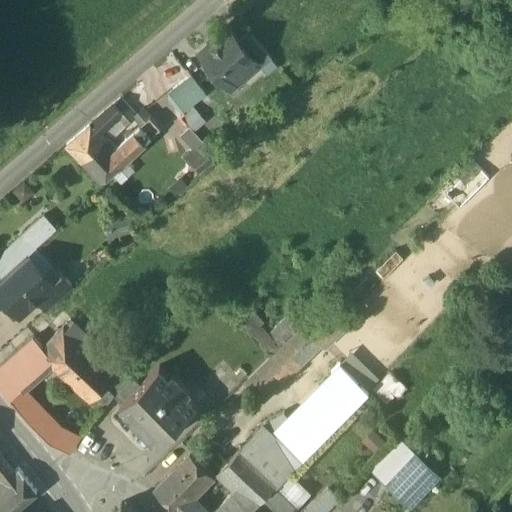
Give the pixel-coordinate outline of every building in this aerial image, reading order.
[(238,40),(226,26),(214,36),(216,38),(201,52),(209,62),(208,75),(239,77),(255,63),(257,61),(238,40)] [(271,58),(248,31),(238,40),(257,61),(255,63),(259,68),(271,58)] [(192,75),(169,93),(177,102),(194,90),(201,85),(192,75)] [(207,92),(201,85),(194,90),(201,98),(207,92)] [(179,102),(177,102),(185,112),(201,98),(194,90),(179,102)] [(135,116),(119,97),(96,118),(105,129),(118,118),(124,125),(135,116)] [(206,121),(193,106),(182,116),(194,130),(206,121)] [(150,117),(114,149),(123,159),(125,160),(160,128),(150,117)] [(91,122),(67,144),(81,160),(105,138),(91,122)] [(105,138),(81,160),(99,181),(123,159),(114,149),(105,138)] [(192,167),(198,175),(218,157),(205,142),(197,149),(203,156),(192,167)] [(473,159),(443,189),(460,206),(489,176),(473,159)] [(43,214),(18,236),(31,250),(56,228),(43,214)] [(126,219),(108,224),(112,238),(130,232),(126,219)] [(18,236),(4,249),(0,258),(0,277),(0,278),(26,254),(31,250),(18,236)] [(0,278),(0,277),(0,301),(4,297),(20,314),(37,298),(53,284),(48,278),(26,254),(0,278)] [(58,270),(48,278),(53,284),(37,298),(47,309),(73,287),(58,270)] [(264,321),(254,310),(242,321),(252,333),(264,321)] [(298,330),(285,316),(268,333),(281,346),(298,330)] [(73,323),(69,327),(66,324),(59,332),(58,331),(46,344),(47,345),(43,349),(52,357),(100,400),(110,390),(126,372),(73,323)] [(281,346),(244,383),(256,394),(301,349),(307,355),(320,343),(302,325),(298,330),(281,346)] [(34,338),(0,367),(0,388),(11,399),(23,387),(23,386),(52,357),(43,349),(34,338)] [(301,349),(256,394),(262,400),(307,355),(301,349)] [(343,384),(300,430),(315,445),(368,390),(340,362),(331,371),(343,384)] [(120,403),(118,405),(156,445),(197,406),(187,396),(191,392),(173,373),(169,377),(159,366),(139,385),(120,403)] [(389,369),(371,388),(388,403),(406,384),(389,369)] [(331,371),(272,432),(286,444),(300,430),(343,384),(331,371)] [(113,394),(112,395),(120,403),(139,385),(131,376),(113,394)] [(23,387),(11,399),(51,440),(62,427),(23,387)] [(110,390),(100,400),(105,405),(112,395),(113,394),(110,390)] [(225,464),(219,470),(237,488),(255,505),(275,484),(276,482),(278,484),(301,459),(286,444),(272,432),(263,423),(225,464)] [(315,445),(300,430),(286,444),(301,459),(315,445)] [(415,452),(386,483),(410,505),(438,475),(415,452)] [(190,453),(156,488),(176,508),(188,497),(211,474),(207,470),(190,453)] [(218,457),(207,470),(211,474),(219,470),(225,464),(218,457)] [(18,469),(0,483),(0,511),(13,511),(15,511),(37,492),(18,469)] [(292,511),(298,506),(275,484),(255,505),(252,508),(256,511),(292,511)] [(255,505),(237,488),(213,511),(248,511),(252,508),(255,505)] [(330,488),(308,511),(307,511),(326,511),(340,497),(330,488)] [(195,511),(200,508),(188,497),(176,508),(180,511),(195,511)] [(135,511),(127,503),(125,505),(124,505),(123,505),(121,504),(120,506),(122,507),(117,511),(135,511)]
